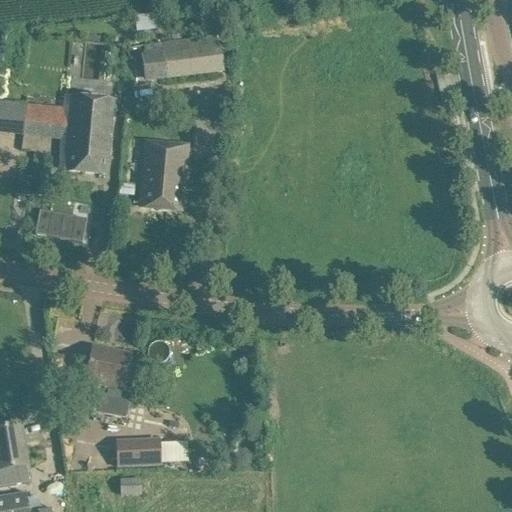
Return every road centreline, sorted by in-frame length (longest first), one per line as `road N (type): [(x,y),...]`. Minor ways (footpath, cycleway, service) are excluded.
road 1 (tertiary): [(476,311),(231,309),(0,270)]
road 2 (tertiary): [(506,264),(457,0)]
